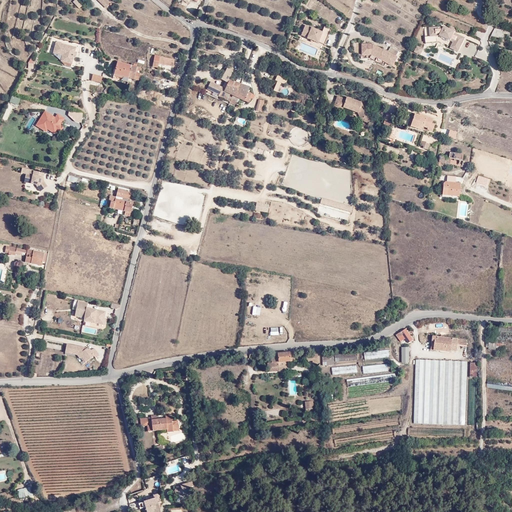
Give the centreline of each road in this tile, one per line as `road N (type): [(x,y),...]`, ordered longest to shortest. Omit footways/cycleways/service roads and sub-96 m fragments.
road 1 (unclassified): [(106,377),(370,341),(416,312),(511,319)]
road 2 (unclassified): [(106,377),(198,23)]
road 3 (unknown): [(152,190),(73,170),(93,125),(90,52)]
road 4 (unclassified): [(511,92),(419,100),(328,70)]
road 5 (unclassified): [(328,70),(198,23)]
